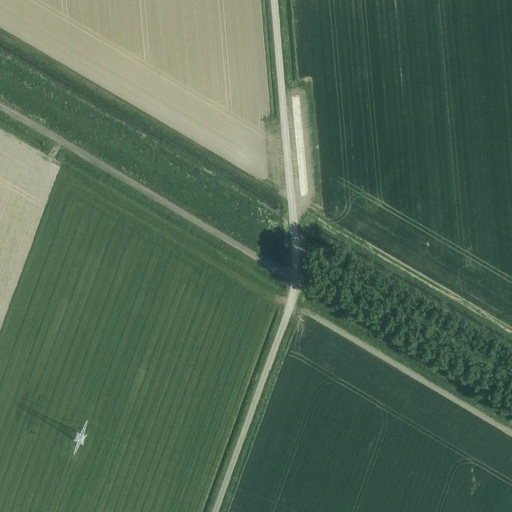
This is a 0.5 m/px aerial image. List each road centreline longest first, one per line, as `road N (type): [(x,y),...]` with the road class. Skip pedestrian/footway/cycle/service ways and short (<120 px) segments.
road 1 (track): [(511,409),(0,104)]
road 2 (unclassified): [(213,511),(295,279),(272,0)]
